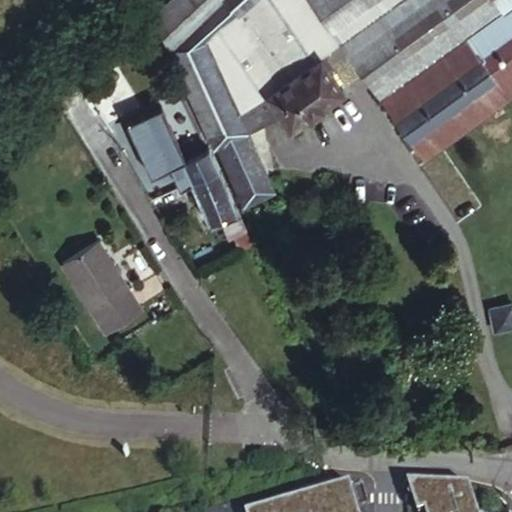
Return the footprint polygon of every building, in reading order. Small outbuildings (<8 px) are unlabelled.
[(511,0),(178,0),(159,18),(194,87),(247,207),(274,192),(266,176),(246,131),(276,108),(291,128),(309,116),(310,118),(311,118),(312,118),(313,119),(315,119),(316,119),(328,110),(329,109),(329,107),(328,105),(326,103),(344,90),(320,59),(343,43),(425,157),(511,93),(511,0)] [(192,122),(188,111),(163,122),(169,135),(192,122)] [(192,122),(169,135),(182,164),(207,153),(192,122)] [(207,153),(182,164),(191,185),(218,174),(208,152),(207,153)] [(218,174),(191,185),(200,204),(226,192),(218,174)] [(226,192),(200,204),(213,233),(230,226),(233,235),(244,230),(226,192)] [(133,287),(102,239),(66,263),(111,333),(147,310),(133,288),(133,287)] [(511,328),(511,305),(490,311),(496,332),(511,328)] [(168,383),(215,353),(188,310),(141,340),(168,383)] [(428,511),(420,486),(413,486),(421,511),(428,511)] [(483,511),(475,488),(420,486),(428,511),(483,511)] [(362,511),(355,487),(274,511),(362,511)]
